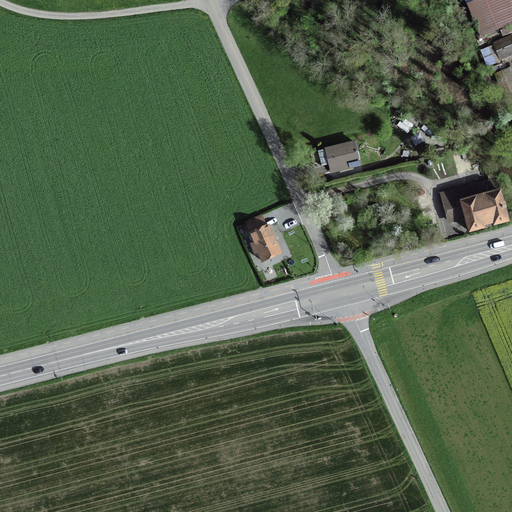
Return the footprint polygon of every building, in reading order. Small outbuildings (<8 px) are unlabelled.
[(511,24),(511,0),(478,0),(467,5),(479,37),(511,24)] [(511,38),(481,50),(488,66),(500,61),(499,57),(511,51),(511,38)] [(511,79),(508,69),(495,75),(511,116),(511,79)] [(420,132),(411,137),(415,146),(424,142),(420,132)] [(326,150),(318,152),(322,167),(329,165),(331,171),(339,169),(343,168),(353,166),(361,164),(359,158),(355,142),(326,150)] [(322,167),(318,152),(310,154),(314,168),(322,167)] [(488,182),(443,194),(450,222),(465,218),(469,230),(487,225),(508,220),(497,180),(488,182)] [(244,223),(250,235),(251,235),(255,244),(252,245),(255,252),(257,252),(259,251),(263,261),(280,253),(268,227),(267,227),(261,215),(244,223)]
